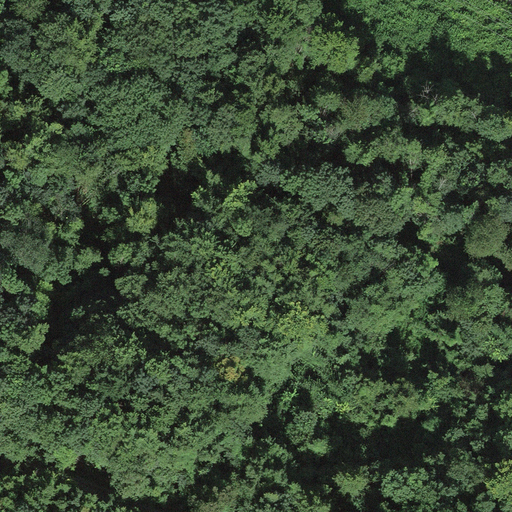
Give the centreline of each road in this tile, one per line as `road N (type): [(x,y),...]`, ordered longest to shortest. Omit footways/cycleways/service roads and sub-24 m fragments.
road 1 (track): [(0,108),(511,287)]
road 2 (track): [(0,457),(154,511)]
